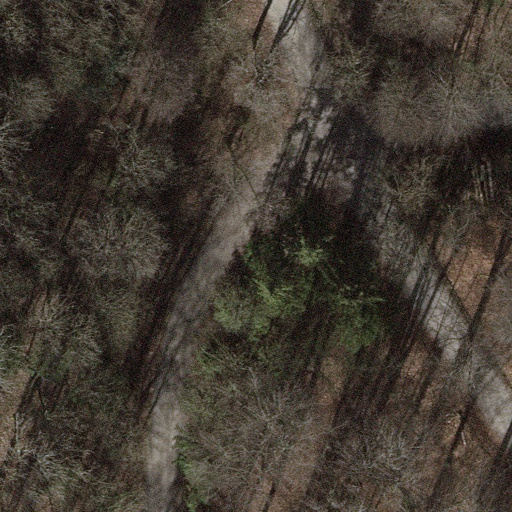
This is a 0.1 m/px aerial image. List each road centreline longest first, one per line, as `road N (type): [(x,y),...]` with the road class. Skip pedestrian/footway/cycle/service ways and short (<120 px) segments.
road 1 (track): [(161,511),(215,254),(353,139)]
road 2 (track): [(511,417),(353,139)]
road 3 (track): [(353,139),(436,112),(511,110)]
road 4 (track): [(353,139),(283,0)]
